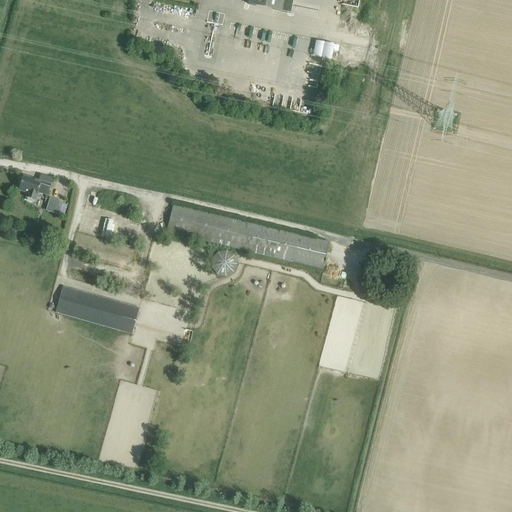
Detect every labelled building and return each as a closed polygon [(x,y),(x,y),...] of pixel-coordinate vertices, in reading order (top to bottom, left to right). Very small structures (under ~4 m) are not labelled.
[(250,0),(249,6),(281,13),(283,0),(250,0)] [(46,203),(46,201),(53,181),(41,176),(39,183),(23,178),(23,179),(21,178),(19,185),(21,186),(19,192),(28,195),(27,200),(28,201),(27,203),(33,205),(34,203),(35,203),(38,196),(46,199),(45,202),(46,203)] [(46,212),(59,216),(63,204),(50,200),(46,212)] [(322,269),(328,244),(173,207),(167,233),(322,269)] [(63,287),(55,313),(55,314),(133,336),(140,310),(63,287)]
